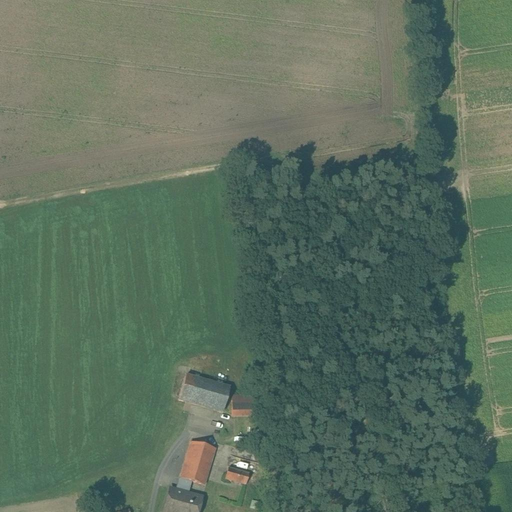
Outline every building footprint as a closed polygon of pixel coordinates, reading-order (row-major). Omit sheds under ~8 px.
[(231,387),(183,373),(176,400),(223,413),(231,387)] [(258,394),(230,395),(231,417),(259,416),(258,394)] [(174,491),(187,494),(190,482),(203,486),(214,449),(190,442),(179,479),(178,479),(174,491)] [(231,466),(226,478),(248,485),(252,473),(231,466)] [(187,494),(174,491),(169,489),(162,511),(196,511),(201,498),(187,494)]
